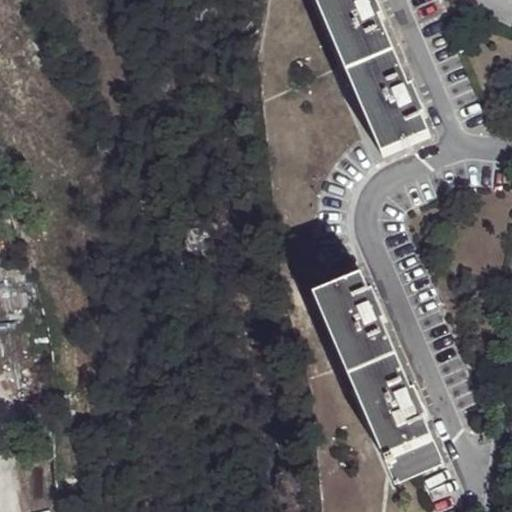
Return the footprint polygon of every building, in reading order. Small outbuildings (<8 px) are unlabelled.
[(316,0),(346,71),(395,51),(381,17),(385,15),(378,0),(316,0)] [(346,71),(381,154),(431,133),(424,117),(427,116),(414,85),(410,86),(395,51),(346,71)] [(352,378),(399,358),(383,319),(387,317),(374,286),(370,287),(364,271),(314,292),(352,378)] [(352,378),(385,455),(431,435),(425,419),(429,417),(416,386),(412,387),(399,358),(352,378)] [(442,460),(431,435),(385,455),(395,480),(442,460)]
